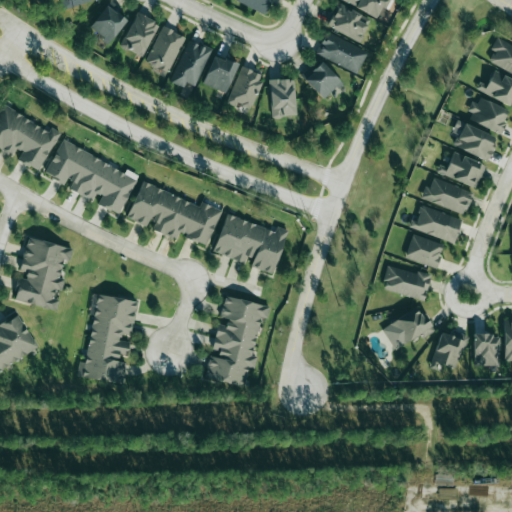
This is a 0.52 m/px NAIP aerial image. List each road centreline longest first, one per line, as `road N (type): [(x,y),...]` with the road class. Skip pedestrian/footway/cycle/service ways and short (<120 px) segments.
road 1 (residential): [(3,55),(133,131),(332,213)]
road 2 (residential): [(344,180),(234,140),(22,28)]
road 3 (tertiary): [(429,0),(332,213)]
road 4 (residential): [(0,180),(191,278)]
road 5 (residential): [(332,213),(290,359),(295,381),(309,389)]
road 6 (residential): [(511,168),(475,262),(482,282)]
